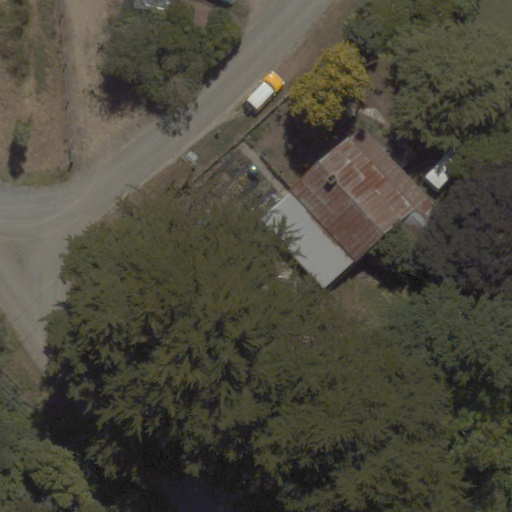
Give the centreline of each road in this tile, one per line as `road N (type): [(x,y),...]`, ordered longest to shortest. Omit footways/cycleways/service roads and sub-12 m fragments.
road 1 (residential): [(304,0),(165,141),(16,253)]
road 2 (residential): [(16,253),(206,511)]
